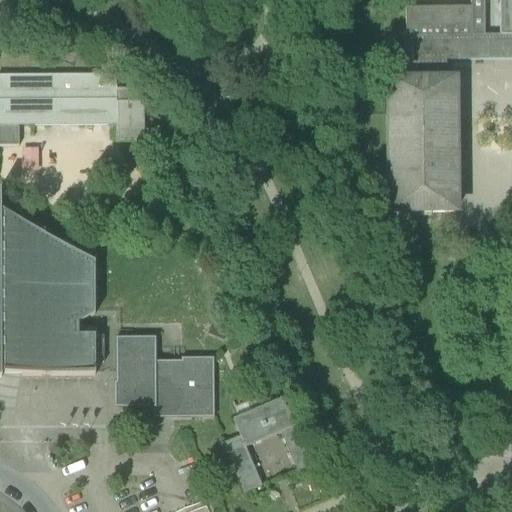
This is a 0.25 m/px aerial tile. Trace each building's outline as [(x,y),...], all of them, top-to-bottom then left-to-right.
[(471,0),(472,10),(473,10),(473,39),(485,39),(484,0),(471,0)] [(511,0),(499,0),(500,38),(511,38),(511,0)] [(409,39),(409,83),(447,83),(447,62),(446,39),(473,39),(473,10),(472,10),(406,10),(406,39),(409,39)] [(511,38),(500,38),(485,39),(473,39),(446,39),(447,62),(511,61),(511,38)] [(0,128),(19,129),(116,128),(117,128),(116,91),(116,77),(0,78),(0,128)] [(455,83),(447,83),(409,83),(389,83),(389,214),(455,214),(455,83)] [(136,91),(116,91),(117,128),(116,128),(116,144),(144,144),(143,104),(136,104),(136,91)] [(19,129),(0,128),(0,148),(19,149),(19,129)] [(0,358),(6,359),(15,364),(20,370),(22,378),(42,378),(42,376),(51,376),(51,378),(95,378),(95,369),(105,365),(104,338),(98,338),(98,329),(79,329),(79,326),(95,317),(95,266),(72,254),(74,251),(71,249),(68,246),(64,244),(58,243),(57,246),(45,239),(45,232),(43,232),(43,233),(41,237),(1,216),(1,196),(0,195),(0,358)] [(174,420),(214,420),(214,361),(181,361),(181,363),(156,363),(156,340),(116,340),(116,385),(114,385),(114,410),(153,410),(156,410),(156,408),(174,408),(174,420)] [(2,379),(22,378),(20,370),(15,364),(6,359),(0,358),(0,382),(1,383),(2,379)] [(245,450),(281,434),(293,429),(289,418),(282,402),(234,423),(240,439),(245,450)] [(156,410),(153,410),(153,420),(174,420),(174,408),(156,408),(156,410)] [(295,415),(289,418),(293,429),(281,434),(298,473),(317,465),(295,415)] [(262,488),(245,450),(240,439),(223,447),(244,496),(262,488)]
